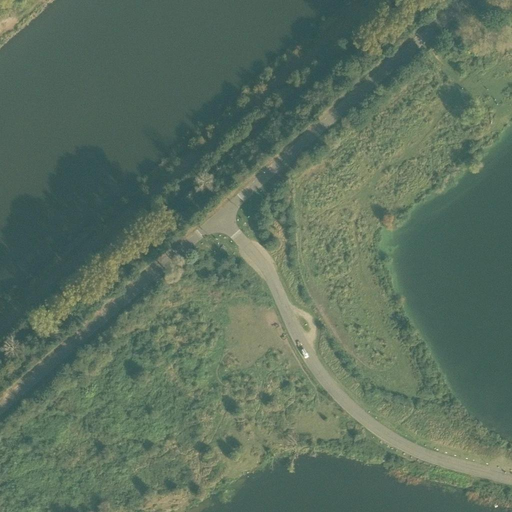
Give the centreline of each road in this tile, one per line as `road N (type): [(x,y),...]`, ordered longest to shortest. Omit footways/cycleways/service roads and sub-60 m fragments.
road 1 (unclassified): [(511,479),(423,455),(342,400),(310,359),(261,261),(219,216)]
road 2 (unclassified): [(219,216),(466,0)]
road 3 (unclassified): [(0,409),(219,216)]
